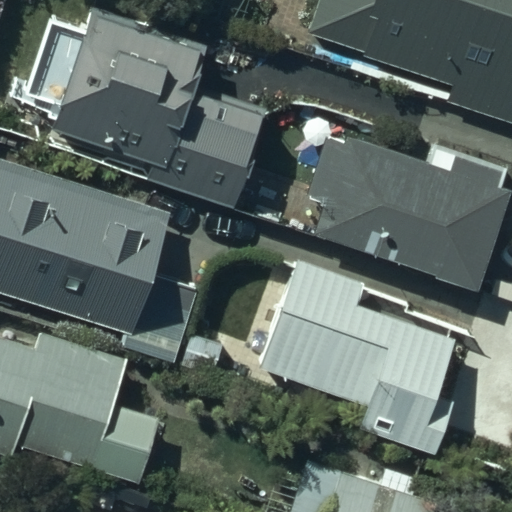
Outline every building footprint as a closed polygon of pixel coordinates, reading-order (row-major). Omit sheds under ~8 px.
[(511,0),(304,0),(293,33),(345,50),(344,54),(435,85),(430,99),(511,126),(511,0)] [(132,177),(213,205),(226,174),(263,186),(279,143),(238,131),(246,110),(168,83),(181,44),(68,4),(61,25),(30,15),(3,93),(27,101),(20,122),(137,162),(132,177)] [(409,161),(329,132),(326,142),(309,136),(288,197),(304,202),(294,232),(456,289),(491,191),(481,187),(487,172),(414,146),(409,161)] [(162,218),(0,165),(0,299),(119,339),(116,349),(164,364),(187,294),(142,279),(162,218)] [(511,215),(509,214),(484,286),(511,295),(511,215)] [(439,337),(340,302),(347,284),(279,259),(241,366),(346,404),(338,426),(418,454),(437,400),(419,393),(439,337)] [(0,339),(0,443),(118,481),(123,463),(133,466),(147,419),(98,404),(112,359),(24,331),(19,345),(0,339)] [(417,511),(421,503),(290,458),(271,511),(417,511)]
